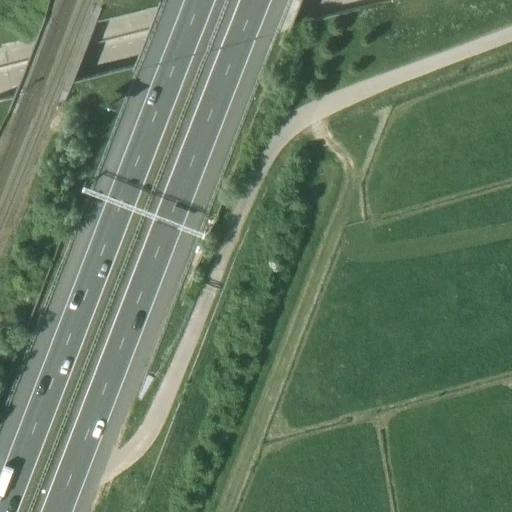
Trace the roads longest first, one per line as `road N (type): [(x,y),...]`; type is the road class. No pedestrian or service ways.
road 1 (motorway): [(199,0),(1,511)]
road 2 (motorway): [(59,511),(255,0)]
road 3 (unclassified): [(0,81),(334,0)]
